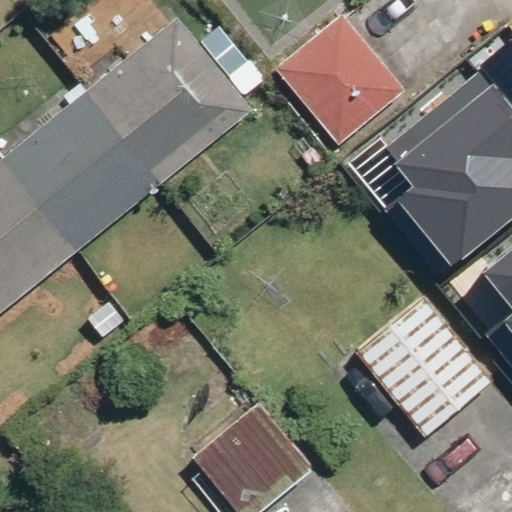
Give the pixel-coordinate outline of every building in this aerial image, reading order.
[(346,14),(279,67),(340,143),(407,90),(346,14)] [(181,15),(0,159),(0,312),(255,107),(181,15)] [(511,112),(479,72),(386,146),(416,183),(399,197),(453,264),(511,217),(511,112)] [(511,249),(485,271),(511,304),(511,317),(489,335),(511,363),(511,249)] [(431,298),(362,351),(427,437),(497,384),(431,298)] [(257,405),(195,454),(241,511),(262,511),(311,473),(257,405)]
